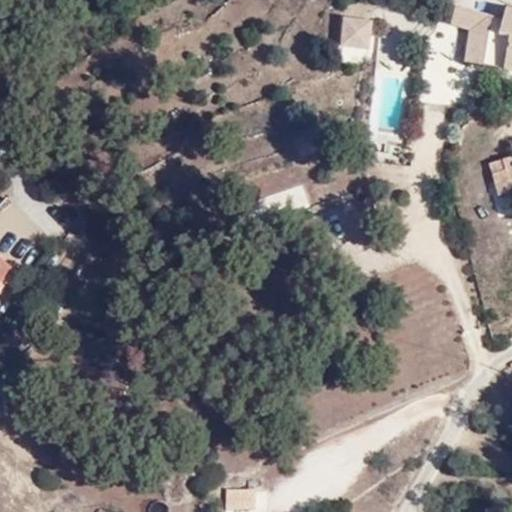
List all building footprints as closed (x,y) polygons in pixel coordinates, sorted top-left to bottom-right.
[(479,20),(494,25),(501,5),(485,1),(479,20)] [(352,19),(348,42),(369,45),(373,22),(352,19)] [(487,173),(493,193),(511,187),(511,153),(497,158),(499,168),(487,173)] [(0,297),(31,260),(0,233),(0,297)] [(253,510),(252,488),(224,490),(225,511),(253,510)] [(286,494),(288,511),(311,509),(309,492),(286,494)]
